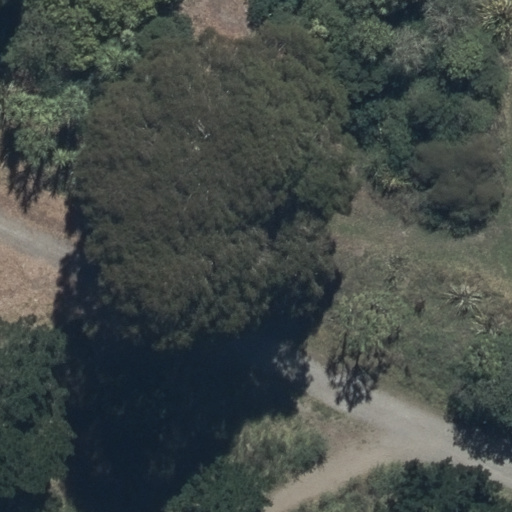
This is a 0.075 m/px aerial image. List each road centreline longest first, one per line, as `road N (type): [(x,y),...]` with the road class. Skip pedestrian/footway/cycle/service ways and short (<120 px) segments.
road 1 (track): [(0,235),(384,421)]
road 2 (track): [(384,421),(511,486)]
